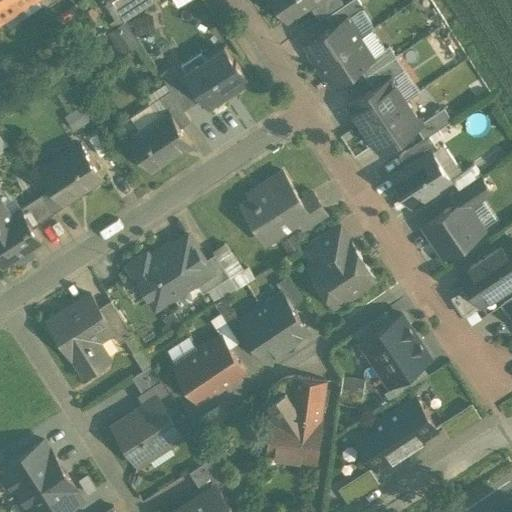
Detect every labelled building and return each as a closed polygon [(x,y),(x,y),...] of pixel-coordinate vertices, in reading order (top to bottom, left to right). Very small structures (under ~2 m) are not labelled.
[(0,0),(0,15),(22,0),(0,0)] [(110,0),(122,19),(151,0),(110,0)] [(276,0),(278,2),(277,2),(287,18),(308,4),(314,0),(276,0)] [(341,0),(314,0),(308,4),(318,19),(326,14),(343,2),(341,0)] [(346,0),(343,2),(326,14),(332,24),(347,14),(347,15),(360,6),(363,5),(359,0),(346,0)] [(360,6),(347,15),(360,34),(373,25),(360,6)] [(136,16),(140,32),(160,27),(156,11),(136,16)] [(332,24),(306,42),(311,50),(310,51),(317,63),(360,34),(347,15),(347,14),(332,24)] [(129,19),(111,30),(124,51),(142,40),(129,19)] [(360,34),(317,63),(325,74),(326,73),(332,81),(359,64),(373,54),(360,35),(374,26),(373,25),(360,34)] [(373,54),(359,64),(365,74),(395,54),(388,44),(373,54)] [(208,61),(188,74),(209,106),(249,81),(235,59),(233,60),(223,45),(205,57),(208,61)] [(395,54),(365,74),(373,86),(390,74),(391,76),(404,67),(395,54)] [(172,63),(159,71),(169,86),(182,78),(172,63)] [(373,86),(349,102),(364,125),(405,98),(391,76),(390,74),(373,86)] [(196,99),(182,78),(169,86),(170,88),(183,108),(196,99)] [(183,108),(170,88),(158,95),(166,108),(167,107),(179,125),(190,118),(183,108)] [(405,98),(364,125),(379,149),(416,125),(421,121),(420,120),(405,98)] [(70,110),(75,124),(91,118),(85,104),(70,110)] [(443,105),(420,120),(421,121),(416,125),(423,136),(429,133),(452,117),(443,105)] [(166,109),(130,133),(129,132),(127,134),(150,168),(190,142),(179,125),(167,107),(166,108),(166,109)] [(423,136),(398,153),(405,164),(431,147),(432,149),(437,145),(429,133),(423,136)] [(80,140),(40,167),(52,184),(53,183),(64,199),(102,174),(80,140)] [(405,164),(391,174),(410,203),(450,176),(432,149),(431,147),(405,164)] [(263,184),(248,193),(250,196),(241,202),(266,240),(283,229),(280,224),(296,214),(303,226),(326,211),(312,191),(301,198),(282,169),(262,182),(263,184)] [(479,172),(449,192),(455,201),(463,197),(468,204),(490,189),(479,172)] [(64,199),(53,183),(52,184),(41,192),(53,211),(66,202),(64,199)] [(41,192),(18,207),(19,208),(20,208),(29,222),(34,219),(36,222),(53,211),(41,192)] [(455,201),(424,223),(444,253),(483,227),(468,204),(463,197),(455,201)] [(19,208),(0,221),(0,220),(0,258),(3,262),(40,238),(29,222),(20,208),(19,208)] [(337,221),(307,241),(318,258),(348,238),(337,221)] [(163,245),(155,250),(154,251),(157,255),(134,270),(154,300),(171,289),(169,287),(180,279),(184,284),(199,274),(210,267),(203,258),(187,233),(165,248),(163,245)] [(511,236),(460,270),(480,301),(511,280),(511,236)] [(318,258),(309,264),(334,302),(347,293),(352,294),(360,289),(361,284),(374,275),(349,237),(348,238),(318,258)] [(210,267),(199,274),(207,287),(229,273),(214,251),(203,258),(210,267)] [(282,289),(240,317),(265,355),(307,328),(282,289)] [(90,291),(48,318),(71,353),(72,353),(84,372),(109,356),(97,338),(112,328),(113,327),(99,305),(90,291)] [(511,293),(500,302),(500,301),(500,302),(507,312),(510,310),(510,309),(511,307),(511,293)] [(132,331),(110,297),(99,305),(113,327),(112,328),(119,339),(132,331)] [(398,309),(361,335),(376,356),(413,330),(398,309)] [(413,330),(376,356),(390,377),(427,351),(413,330)] [(210,337),(185,353),(186,355),(175,362),(198,397),(212,388),(213,390),(232,377),(231,375),(244,367),(221,332),(211,339),(210,337)] [(151,361),(131,373),(142,390),(162,377),(151,361)] [(326,378),(294,373),(291,397),(285,389),(268,400),(274,410),(273,410),(267,452),(315,459),(326,378)] [(363,378),(344,375),(341,392),(342,393),(341,399),(359,401),(363,378)] [(408,446),(439,427),(417,393),(387,412),(408,446)] [(157,395),(129,414),(131,417),(116,427),(138,461),(181,432),(157,395)] [(378,466),(408,446),(387,412),(356,431),(378,466)] [(56,458),(43,439),(4,463),(17,483),(56,458)] [(211,454),(189,468),(201,487),(205,484),(208,489),(216,484),(217,486),(228,479),(211,454)] [(68,477),(56,458),(17,483),(29,502),(68,477)] [(343,483),(352,498),(384,478),(374,463),(343,483)] [(54,511),(80,496),(68,477),(29,502),(35,511),(54,511)] [(208,489),(173,511),(234,511),(217,486),(216,484),(208,489)]
